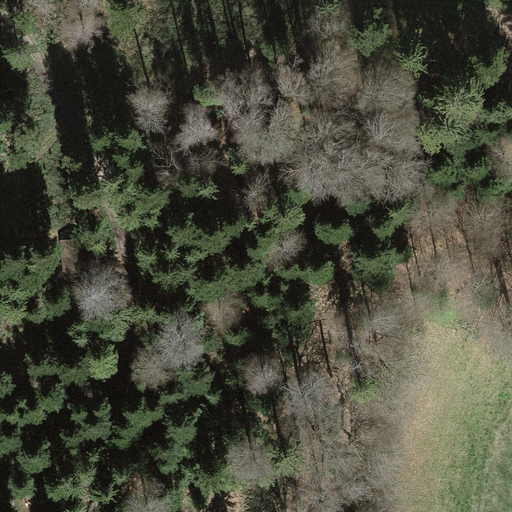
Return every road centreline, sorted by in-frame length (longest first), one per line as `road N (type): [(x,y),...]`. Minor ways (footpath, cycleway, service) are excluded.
road 1 (track): [(0,19),(58,39),(104,153),(134,318),(106,453),(80,511)]
road 2 (track): [(141,0),(142,103),(112,200)]
